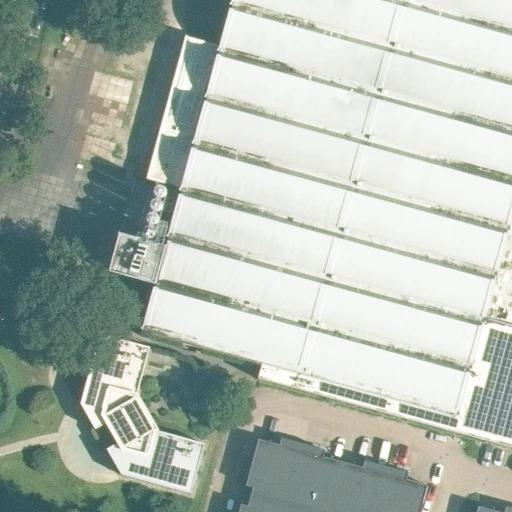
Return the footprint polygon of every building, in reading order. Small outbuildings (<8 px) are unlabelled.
[(111,267),(109,275),(120,278),(154,287),(142,335),(142,337),(149,339),(150,335),(262,367),(259,379),(258,378),(257,380),(258,380),(487,442),(487,443),(511,352),(511,0),(232,0),(220,46),(185,37),(146,181),(181,190),(171,225),(165,248),(119,236),(111,267)] [(120,278),(116,293),(131,297),(119,340),(129,343),(132,332),(142,335),(154,287),(120,278)] [(100,335),(80,405),(95,430),(99,428),(110,448),(106,450),(121,476),(191,495),(204,445),(154,431),(136,399),(149,349),(129,343),(119,340),(100,335)] [(511,352),(487,443),(511,449),(511,352)] [(279,446),(258,441),(246,486),(253,488),(248,507),(241,505),(238,511),(419,511),(427,486),(406,481),(408,474),(364,462),(362,469),(323,458),(325,451),(281,439),(279,446)]
